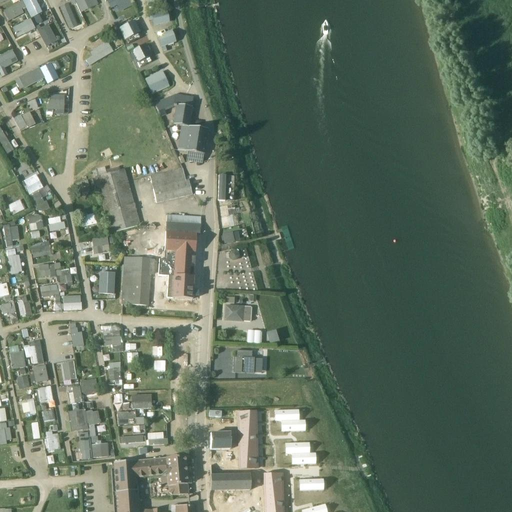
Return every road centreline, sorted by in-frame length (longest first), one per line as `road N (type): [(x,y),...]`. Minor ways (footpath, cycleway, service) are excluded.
road 1 (unclassified): [(172,0),(210,140),(199,400),(203,511)]
road 2 (track): [(452,0),(511,214)]
